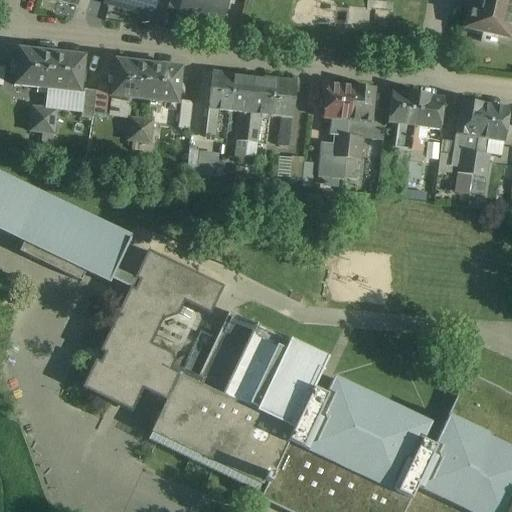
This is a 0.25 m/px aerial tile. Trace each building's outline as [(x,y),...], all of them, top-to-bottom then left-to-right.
[(111,0),(153,11),(156,0),(111,0)] [(204,0),(181,0),(178,13),(199,19),(204,0)] [(227,0),(204,0),(199,19),(221,25),(227,0)] [(511,0),(471,0),(465,27),(464,27),(464,28),(466,29),(466,28),(506,38),(508,39),(508,37),(511,18),(511,0)] [(51,55),(18,51),(14,86),(37,89),(36,93),(46,95),(51,55)] [(83,58),(51,55),(46,95),(55,96),(56,91),(79,94),(83,58)] [(147,66),(115,62),(111,98),(133,100),(133,105),(143,106),(143,101),(147,66)] [(180,70),(147,66),(143,101),(143,106),(154,107),(154,103),(176,105),(180,70)] [(233,76),(212,73),(208,111),(217,112),(229,113),(233,76)] [(253,78),(233,76),(229,113),(239,114),(249,115),(253,78)] [(273,80),(253,78),(249,115),(259,116),(269,117),(273,80)] [(295,83),(273,80),(269,117),(281,119),(278,147),(287,148),(295,83)] [(108,87),(96,86),(93,115),(105,116),(108,87)] [(352,89),(326,86),(323,119),(332,120),(329,137),(334,138),(333,146),(332,158),(345,160),(346,160),(348,137),(346,137),(348,122),(350,122),(353,88),(352,88),(352,89)] [(353,88),(350,122),(348,122),(346,137),(348,137),(362,139),(363,123),(371,124),(373,103),(372,103),(374,90),(353,88)] [(96,92),(83,90),(81,118),(92,119),(96,92)] [(417,96),(391,92),(387,125),(396,126),(393,150),(399,150),(410,152),(417,96)] [(443,100),(417,96),(410,152),(409,163),(420,165),(422,153),(423,139),(418,138),(419,129),(439,131),(443,100)] [(192,103),(181,102),(178,129),(189,130),(192,103)] [(483,105),(461,102),(459,114),(454,143),(452,162),(452,163),(458,163),(459,163),(461,152),(474,154),(477,139),(476,139),(482,105),(483,105),(482,106),(483,106),(483,105)] [(503,143),(508,110),(483,106),(482,106),(483,105),(482,105),(476,139),(477,139),(474,154),(484,155),(487,140),(503,143)] [(44,110),(32,109),(29,133),(41,134),(44,110)] [(56,111),(44,110),(41,134),(53,135),(56,111)] [(217,112),(208,111),(205,139),(214,140),(217,112)] [(249,115),(239,114),(236,142),(246,143),(249,115)] [(259,116),(249,115),(246,143),(256,144),(259,116)] [(141,121),(130,120),(128,142),(139,143),(141,121)] [(152,122),(141,121),(139,143),(150,144),(152,122)] [(362,139),(348,137),(346,160),(356,161),(360,161),(362,139)] [(454,143),(441,142),(439,162),(452,164),(452,163),(452,162),(454,143)] [(333,146),(322,145),(319,179),(343,181),(343,180),(345,160),(332,158),(333,146)] [(410,152),(399,150),(397,166),(408,168),(409,163),(410,152)] [(474,154),(461,152),(459,163),(458,163),(457,174),(471,176),(474,154)] [(484,155),(474,154),(471,176),(484,178),(485,179),(488,156),(484,155)] [(303,159),(291,158),(289,181),(301,182),(303,159)] [(346,160),(345,160),(343,180),(354,181),(356,161),(346,160)] [(420,165),(409,163),(408,168),(408,175),(419,176),(420,165)] [(218,166),(202,164),(202,177),(216,178),(218,166)] [(319,178),(304,176),(303,187),(318,189),(319,178)] [(484,178),(471,176),(469,195),(482,196),(484,178)] [(129,242),(0,180),(0,234),(22,245),(18,254),(80,283),(84,274),(96,280),(108,286),(110,282),(128,290),(129,290),(133,292),(137,283),(133,281),(115,272),(129,242)] [(390,190),(378,189),(377,198),(389,199),(390,190)] [(327,361),(228,314),(195,384),(177,376),(170,372),(173,364),(171,356),(150,346),(162,321),(163,322),(177,317),(183,305),(209,317),(222,289),(146,253),(133,281),(137,283),(133,292),(129,290),(128,290),(98,354),(103,356),(99,364),(94,362),(81,390),(113,406),(120,392),(138,400),(141,392),(165,403),(150,434),(261,487),(263,484),(262,483),(267,474),(271,476),(287,444),(286,444),(292,431),(288,429),(303,398),(307,400),(311,391),(312,392),(313,389),(327,361)] [(511,511),(511,396),(467,375),(432,449),(421,443),(429,426),(332,380),(324,397),(312,392),(311,391),(307,400),(303,398),(288,429),(292,431),(286,444),(287,444),(271,476),(267,474),(262,483),(263,484),(266,486),(259,501),(281,511),(511,511)]
